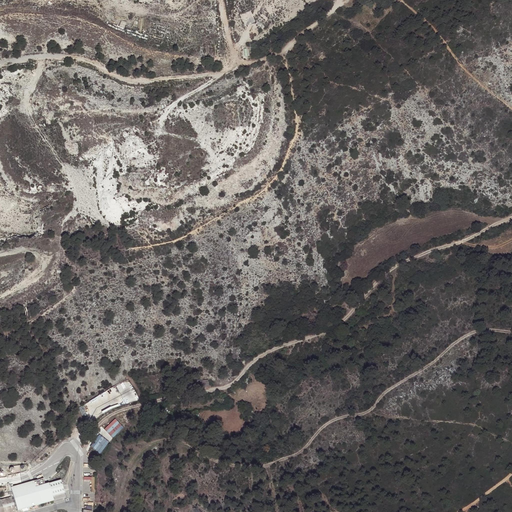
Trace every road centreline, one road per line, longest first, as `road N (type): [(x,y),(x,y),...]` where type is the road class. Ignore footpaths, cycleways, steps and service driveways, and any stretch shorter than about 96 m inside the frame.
road 1 (track): [(511,216),(392,268),(347,322),(269,349),(227,385),(112,414),(78,455)]
road 2 (track): [(511,332),(461,338),(370,410),(332,420),(299,452),(271,464),(218,461),(178,439),(152,442),(129,470),(118,511)]
road 3 (unclassified): [(0,480),(35,472),(74,449),(71,501),(41,511)]
